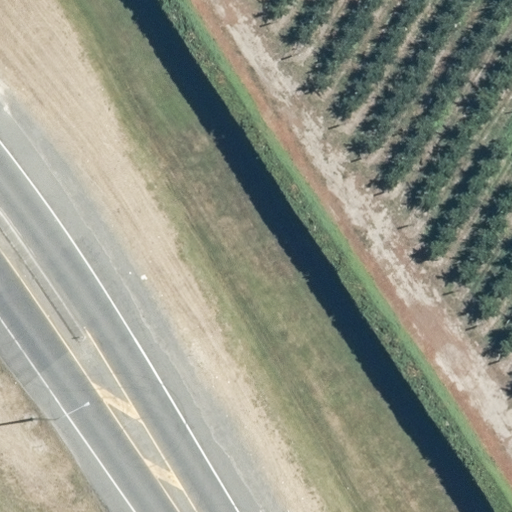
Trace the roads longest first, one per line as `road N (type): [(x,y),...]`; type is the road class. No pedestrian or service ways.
road 1 (secondary): [(0,166),(112,319),(189,508)]
road 2 (secondary): [(189,508),(0,278)]
